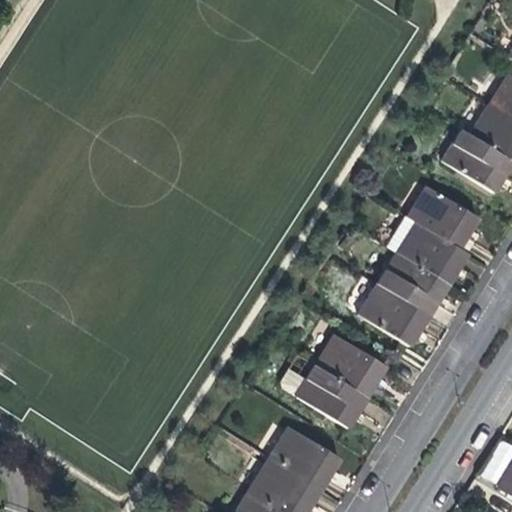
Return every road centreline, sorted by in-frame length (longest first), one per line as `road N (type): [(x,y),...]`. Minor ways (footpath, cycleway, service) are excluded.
road 1 (residential): [(511,297),(375,511)]
road 2 (residential): [(417,511),(511,358)]
